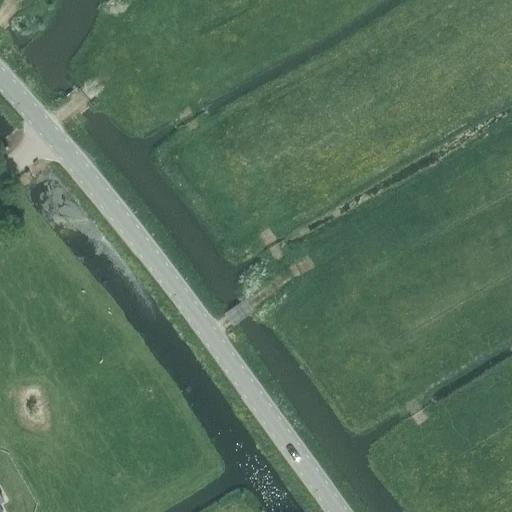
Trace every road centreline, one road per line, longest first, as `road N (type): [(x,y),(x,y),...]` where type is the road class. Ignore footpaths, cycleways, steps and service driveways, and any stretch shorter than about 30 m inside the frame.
road 1 (tertiary): [(334,511),(209,333),(0,78)]
road 2 (track): [(112,0),(108,58),(88,89),(39,123)]
